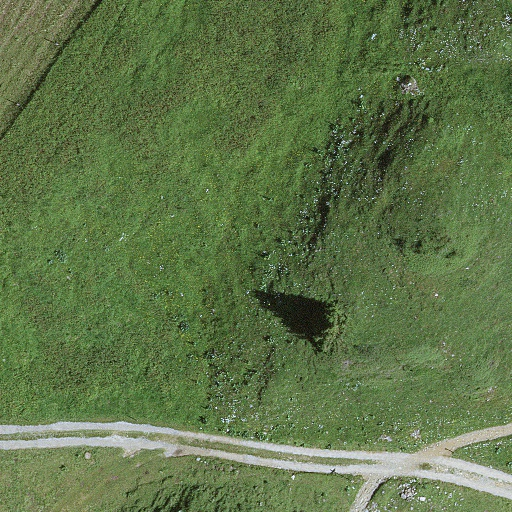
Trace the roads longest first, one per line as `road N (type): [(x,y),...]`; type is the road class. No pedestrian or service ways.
road 1 (track): [(0,437),(127,432),(334,460),(393,460)]
road 2 (track): [(511,427),(393,460)]
road 3 (track): [(393,460),(511,486)]
